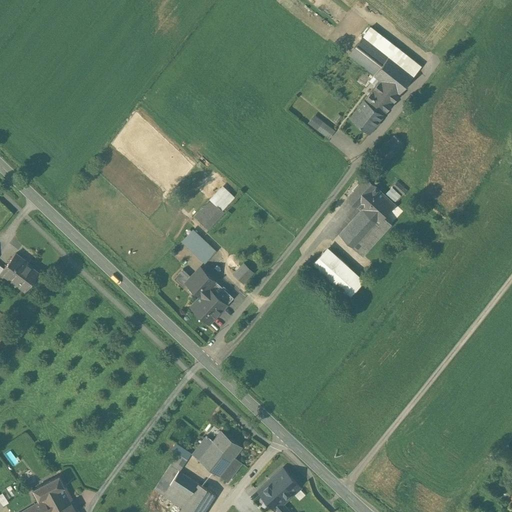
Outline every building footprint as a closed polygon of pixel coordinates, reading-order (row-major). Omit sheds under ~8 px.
[(418,13),(410,23),(426,37),(435,27),(418,13)] [(426,37),(410,23),(402,34),(425,53),(432,52),(450,29),(440,20),(435,27),(426,37)] [(374,44),(363,36),(348,55),(366,68),(374,74),(389,55),(374,44)] [(374,44),(389,55),(395,47),(381,36),(374,44)] [(389,55),(404,68),(410,59),(395,47),(389,55)] [(404,68),(389,55),(374,74),(380,79),(399,94),(414,75),(404,68)] [(404,68),(414,75),(420,67),(410,60),(410,59),(404,68)] [(366,84),(370,77),(363,73),(359,81),(366,84)] [(369,81),(376,86),(380,79),(374,74),(369,81)] [(367,97),(364,100),(383,114),(399,94),(380,79),(376,86),(367,97)] [(383,114),(364,100),(350,118),(369,132),(383,114)] [(315,113),(308,122),(329,138),(335,129),(315,113)] [(394,136),(378,155),(386,162),(402,142),(394,136)] [(367,176),(347,198),(356,205),(357,204),(374,185),(375,184),(367,176)] [(392,186),(402,195),(407,191),(397,182),(392,186)] [(235,196),(223,185),(193,215),(200,221),(215,205),(221,211),(223,209),(235,196)] [(374,185),(357,204),(362,209),(377,223),(383,216),(394,204),(374,185)] [(392,186),(387,192),(397,201),(402,195),(392,186)] [(215,205),(200,221),(207,228),(222,212),(221,211),(215,205)] [(362,209),(339,234),(346,241),(362,255),(376,240),(386,230),(377,223),(362,209)] [(391,224),(383,216),(377,223),(386,230),(391,224)] [(189,248),(200,236),(195,231),(183,243),(189,248)] [(189,248),(205,263),(216,251),(200,236),(189,248)] [(328,246),(323,252),(360,285),(365,279),(328,246)] [(360,285),(323,252),(310,265),(347,298),(360,285)] [(23,259),(15,253),(4,268),(0,273),(0,276),(2,278),(5,273),(18,283),(17,284),(25,291),(39,273),(27,263),(22,260),(23,259)] [(244,262),(234,273),(244,282),(254,271),(244,262)] [(215,281),(201,267),(192,277),(186,283),(187,283),(191,287),(191,289),(194,292),(196,292),(201,296),(215,281)] [(186,283),(192,277),(183,269),(174,279),(183,287),(187,283),(186,283)] [(215,281),(201,296),(196,302),(191,307),(209,324),(233,298),(215,281)] [(213,441),(199,461),(221,477),(235,457),(242,448),(220,431),(213,441)] [(199,461),(213,441),(207,436),(192,456),(199,461)] [(202,511),(214,494),(179,471),(187,459),(178,453),(154,489),(183,508),(179,511),(202,511)] [(243,462),(235,457),(221,477),(229,482),(243,462)] [(300,488),(283,469),(258,491),(277,511),(290,511),(283,503),(300,488)] [(58,475),(32,489),(38,501),(40,500),(64,487),(65,486),(58,475)] [(77,511),(64,487),(40,500),(40,502),(45,511),(77,511)] [(0,494),(0,500),(3,505),(8,502),(3,493),(0,494)] [(45,511),(40,502),(21,511),(45,511)]
